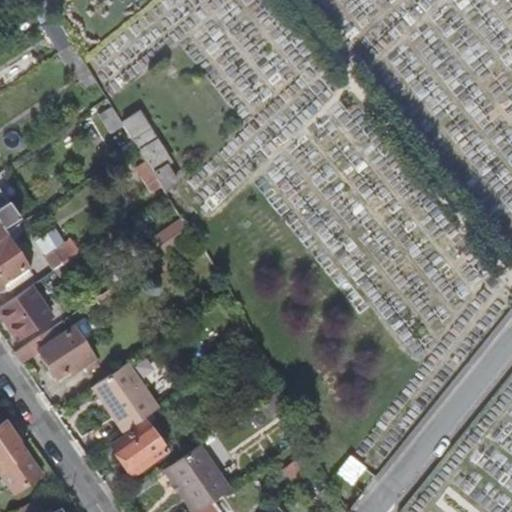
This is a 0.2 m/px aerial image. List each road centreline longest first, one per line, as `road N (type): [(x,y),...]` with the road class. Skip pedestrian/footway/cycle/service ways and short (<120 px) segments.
road 1 (residential): [(511,333),(366,511)]
road 2 (residential): [(103,511),(0,363)]
